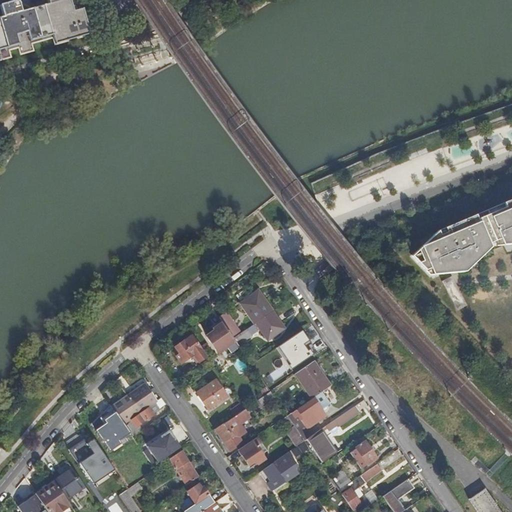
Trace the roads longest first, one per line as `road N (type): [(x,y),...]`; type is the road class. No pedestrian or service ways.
road 1 (residential): [(274,253),(459,511)]
road 2 (unclassified): [(511,163),(274,253)]
road 3 (residential): [(137,345),(252,511)]
road 4 (residential): [(0,491),(65,410),(137,345)]
road 5 (residential): [(137,345),(255,253),(274,253)]
